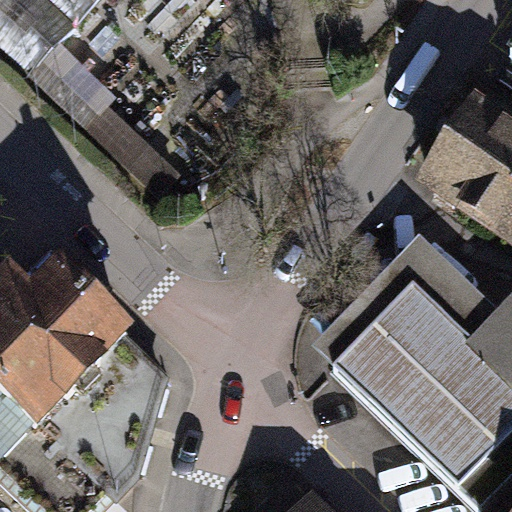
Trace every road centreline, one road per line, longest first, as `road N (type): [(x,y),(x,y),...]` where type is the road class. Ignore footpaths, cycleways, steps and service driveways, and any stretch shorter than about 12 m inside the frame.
road 1 (residential): [(239,355),(322,209),(475,0)]
road 2 (residential): [(0,131),(239,355)]
road 3 (residential): [(239,355),(302,447),(366,511)]
road 4 (residential): [(239,355),(201,469),(196,511)]
